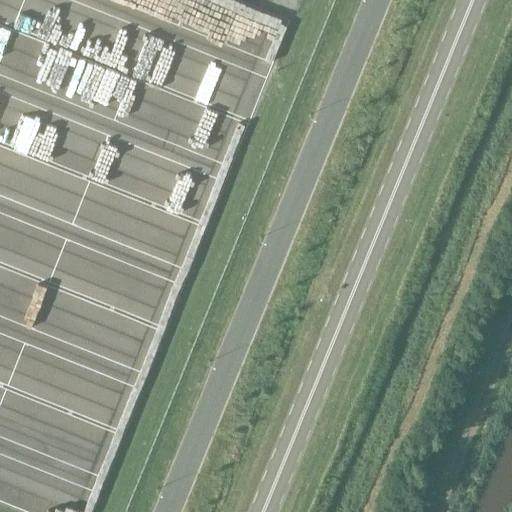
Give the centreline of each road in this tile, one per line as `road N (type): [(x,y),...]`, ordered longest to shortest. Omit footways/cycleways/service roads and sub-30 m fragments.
road 1 (primary): [(470,0),(261,511)]
road 2 (unclassified): [(375,0),(166,511)]
road 3 (track): [(363,511),(511,152)]
road 4 (track): [(435,511),(511,324)]
